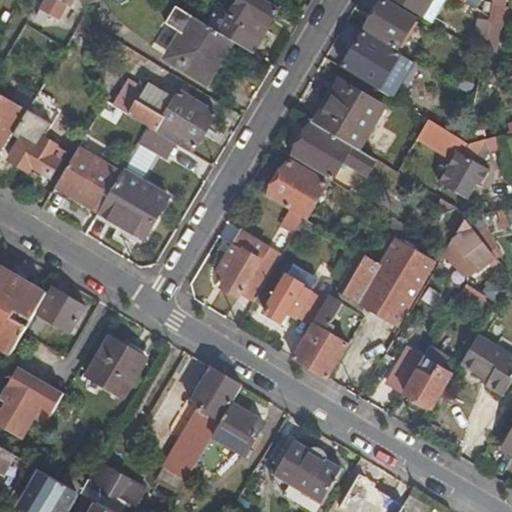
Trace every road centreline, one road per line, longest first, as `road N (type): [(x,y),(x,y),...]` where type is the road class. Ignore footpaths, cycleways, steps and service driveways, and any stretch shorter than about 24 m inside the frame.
road 1 (residential): [(149,304),(503,511)]
road 2 (residential): [(333,0),(149,304)]
road 3 (residential): [(0,214),(149,304)]
